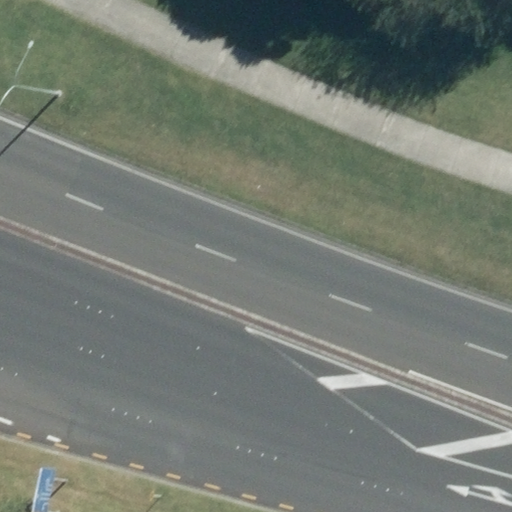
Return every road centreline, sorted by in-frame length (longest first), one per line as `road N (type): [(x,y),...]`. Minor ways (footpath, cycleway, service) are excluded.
road 1 (primary): [(0,158),(511,350)]
road 2 (primary): [(505,511),(0,318)]
